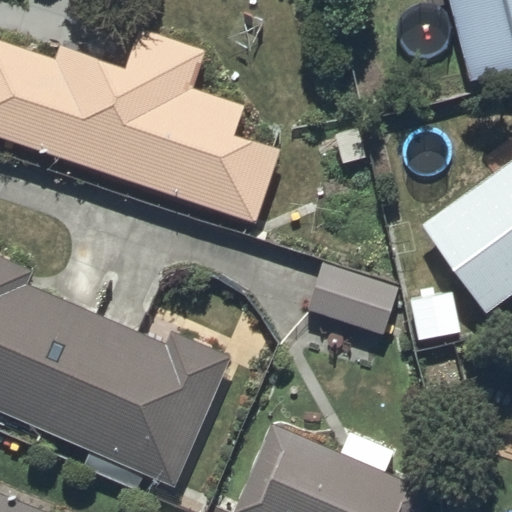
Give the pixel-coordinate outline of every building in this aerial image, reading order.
[(511,0),(451,0),(468,66),(511,54),(511,0)] [(0,27),(0,122),(254,209),(279,135),(234,119),(244,92),(192,75),(207,32),(140,9),(127,47),(62,25),(55,47),(0,27)] [(511,276),(511,143),(420,208),(484,296),(511,276)] [(0,242),(0,396),(176,473),(232,345),(170,318),(165,331),(26,271),(33,256),(0,242)] [(401,275),(323,249),(308,298),(385,322),(401,275)] [(270,411),(233,500),(256,509),(255,511),(411,511),(428,473),(389,457),(396,439),(350,420),(342,441),(270,411)] [(74,511),(0,482),(0,511),(74,511)] [(177,511),(150,501),(146,511),(177,511)]
